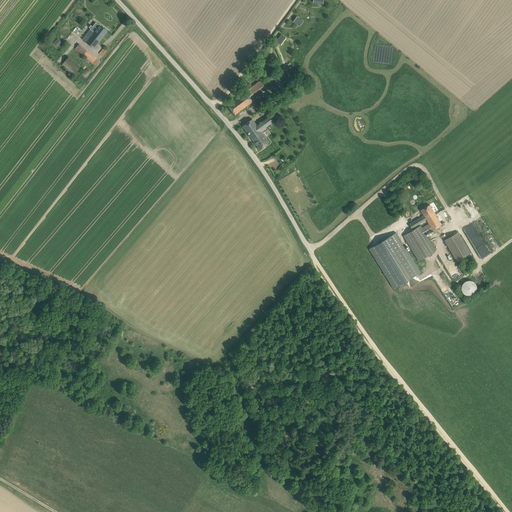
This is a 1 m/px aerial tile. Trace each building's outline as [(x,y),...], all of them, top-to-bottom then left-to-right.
[(91,28),(83,39),(95,48),(107,31),(96,22),(92,26),(91,25),(89,27),(91,28)] [(57,38),(52,44),(56,48),(62,42),(57,38)] [(91,65),(96,58),(79,44),(75,49),(85,58),(84,59),(91,65)] [(69,57),(62,65),(72,73),(74,75),(76,73),(81,67),(69,57)] [(91,72),(87,68),(81,74),(85,78),(91,72)] [(255,84),(259,90),(265,86),(260,80),(255,84)] [(255,104),(250,97),(245,91),(227,104),(235,115),(246,106),(248,109),(255,104)] [(242,126),(259,149),(269,142),(262,132),(267,129),(266,127),(278,117),(274,111),(256,124),(252,119),(242,126)] [(420,225),(408,233),(403,236),(419,261),(436,251),(425,234),(433,230),(434,233),(439,230),(437,227),(450,219),(444,209),(436,214),(430,204),(421,210),(424,215),(409,224),(411,228),(426,220),(426,221),(427,220),(429,224),(422,228),(420,225)] [(471,230),(474,228),(472,223),(463,227),(466,232),(471,230)] [(394,288),(421,272),(396,232),(370,248),(394,288)] [(458,232),(444,240),(456,261),(470,252),(458,232)] [(462,286),(461,288),(462,290),(463,293),(465,294),(467,295),(469,296),(471,295),(474,294),(475,293),(476,290),(477,288),(476,286),(475,284),(474,282),(471,281),(469,280),(467,281),(465,282),(463,284),(462,286)]
